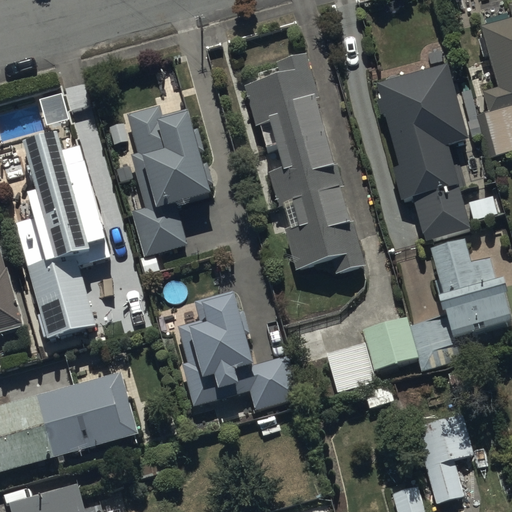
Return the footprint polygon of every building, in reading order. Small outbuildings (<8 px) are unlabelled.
[(511,149),(511,0),(503,0),(508,15),(481,22),(485,35),(479,36),(483,54),(489,52),(497,83),(481,87),(487,109),(484,109),(496,154),(511,149)] [(365,262),(305,51),(278,59),(281,72),(245,82),(257,122),(262,121),(268,143),(275,141),(282,166),(270,170),(280,203),(284,201),(291,224),(286,226),(298,268),(334,257),(337,270),(365,262)] [(429,240),(465,230),(471,228),(447,142),(469,136),(448,61),(376,81),(380,97),(376,98),(381,115),(384,114),(398,163),(392,165),(402,202),(413,198),(425,241),(429,240)] [(162,105),(129,114),(138,150),(131,152),(145,207),(132,210),(144,255),(140,256),(144,272),(161,267),(158,254),(188,246),(175,198),(210,188),(208,180),(211,179),(207,163),(204,163),(201,150),(203,149),(197,127),(195,128),(189,106),(165,113),(162,105)] [(47,258),(27,264),(47,334),(95,320),(79,264),(109,255),(103,234),(107,233),(81,143),(63,148),(57,127),(24,136),(37,183),(26,186),(47,258)] [(409,322),(416,357),(420,371),(459,360),(454,342),(511,326),(511,312),(505,288),(508,287),(504,272),(495,274),(490,256),(473,260),(465,230),(429,240),(442,288),(437,289),(443,313),(409,322)] [(0,244),(0,325),(21,320),(0,244)] [(247,389),(253,407),(296,394),(285,357),(254,366),(244,333),(246,333),(240,312),(238,313),(231,291),(193,303),(197,318),(175,325),(185,360),(179,362),(192,405),(247,389)] [(416,357),(409,322),(407,315),(362,327),(366,341),(326,352),(337,392),(377,381),(374,369),(416,357)] [(0,469),(137,433),(120,371),(0,402),(0,469)] [(415,425),(437,502),(465,494),(454,457),(473,452),(461,412),(415,425)] [(78,481),(10,500),(12,511),(124,511),(123,510),(116,511),(103,511),(100,501),(85,505),(78,481)] [(425,511),(418,489),(392,497),(396,511),(425,511)]
